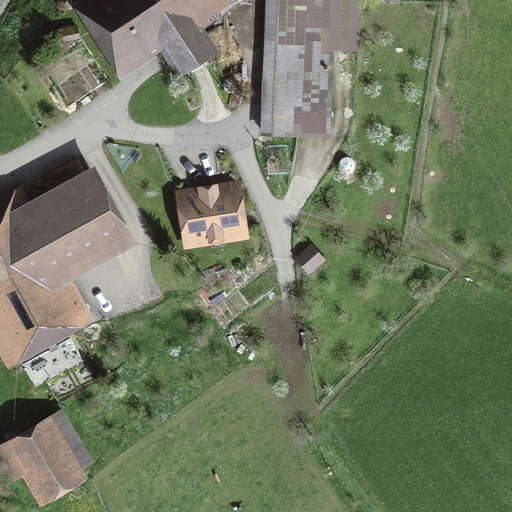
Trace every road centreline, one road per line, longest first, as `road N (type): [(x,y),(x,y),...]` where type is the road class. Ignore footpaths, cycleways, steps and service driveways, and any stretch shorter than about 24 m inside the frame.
road 1 (track): [(386,511),(290,374),(275,249),(257,190)]
road 2 (track): [(416,233),(446,0)]
